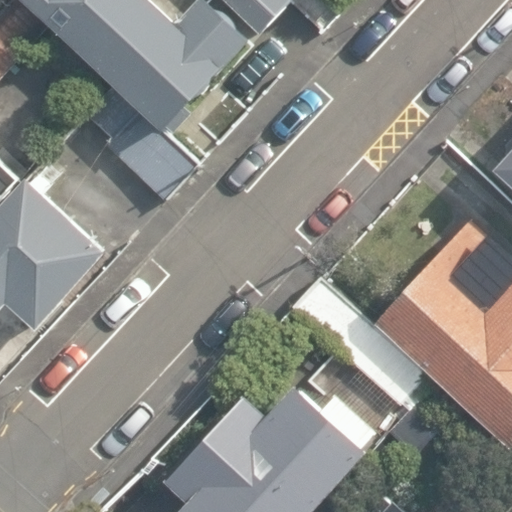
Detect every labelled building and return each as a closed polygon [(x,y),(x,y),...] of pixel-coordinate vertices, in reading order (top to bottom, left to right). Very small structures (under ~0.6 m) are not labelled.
[(156,0),(41,0),(19,24),(113,110),(90,134),(172,209),(208,170),(185,149),(303,20),(281,0),(218,0),(190,31),(156,0)] [(53,358),(133,271),(44,188),(16,218),(0,203),(0,392),(41,347),(53,358)] [(483,212),(392,310),(511,422),(511,296),(481,267),(509,237),(483,212)] [(409,406),(443,370),(333,267),(299,303),(409,406)] [(169,511),(299,511),(366,442),(298,378),(271,405),(247,383),(167,467),(190,490),(169,511)] [(412,511),(398,498),(384,511),(412,511)]
